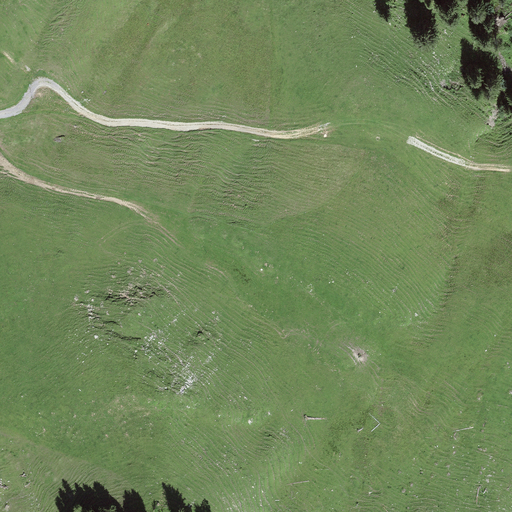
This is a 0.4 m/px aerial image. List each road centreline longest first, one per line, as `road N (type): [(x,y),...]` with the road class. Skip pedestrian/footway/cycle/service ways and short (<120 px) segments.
road 1 (track): [(379,126),(277,135),(99,122)]
road 2 (track): [(145,213),(22,177),(0,159)]
road 3 (track): [(511,168),(461,161),(379,126)]
